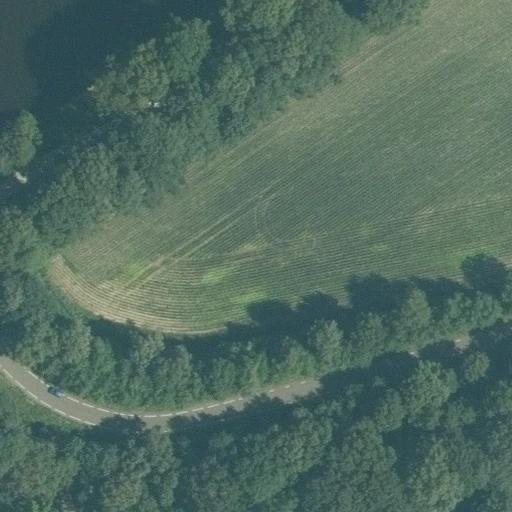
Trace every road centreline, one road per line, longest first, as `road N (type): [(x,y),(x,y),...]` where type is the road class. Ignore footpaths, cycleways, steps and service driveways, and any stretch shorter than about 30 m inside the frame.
road 1 (unclassified): [(0,359),(67,408),(125,421),(193,418),(511,331)]
road 2 (unclassified): [(268,511),(511,430)]
road 3 (track): [(135,115),(307,0)]
road 4 (unclassified): [(0,187),(135,115)]
